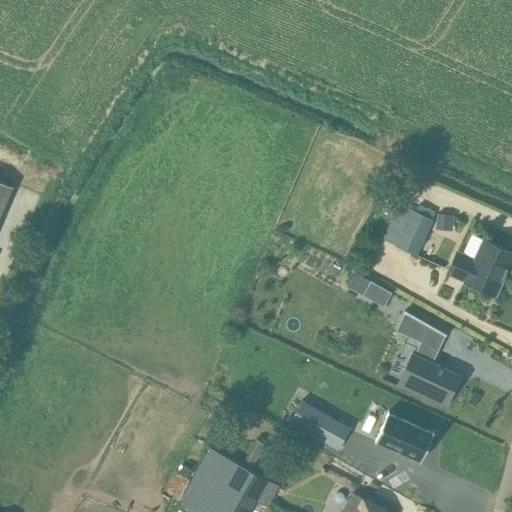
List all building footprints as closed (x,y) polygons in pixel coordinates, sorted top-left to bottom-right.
[(0,217),(12,188),(0,183),(0,217)] [(433,222),(415,212),(398,246),(416,255),(433,222)] [(440,227),(456,228),(458,213),(441,212),(440,227)] [(511,251),(485,239),(475,261),(456,252),(447,271),(466,280),(465,283),(494,296),(503,276),(501,275),(511,251)] [(371,280),(363,295),(384,306),(392,292),(371,280)] [(402,380),(400,385),(419,393),(421,389),(447,401),(455,385),(450,383),(454,373),(432,363),(444,335),(445,335),(446,334),(428,324),(414,354),(412,354),(400,379),(402,380)] [(302,400),(290,422),(338,450),(351,428),(302,400)] [(388,413),(376,439),(422,460),(434,433),(388,413)] [(211,447),(180,503),(195,511),(248,511),(267,479),(211,447)] [(426,476),(418,491),(456,511),(461,511),(468,499),(426,476)] [(391,511),(379,505),(350,489),(337,511),(391,511)]
